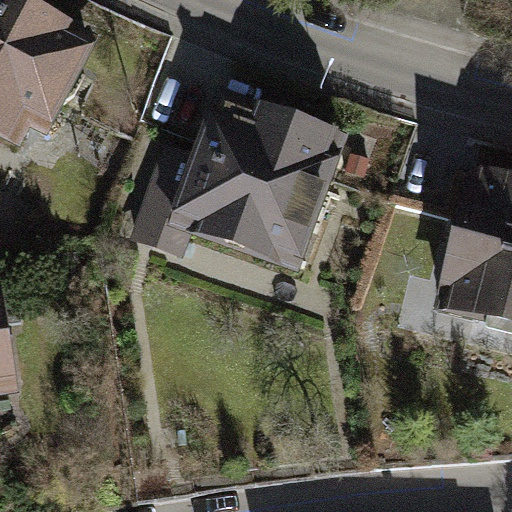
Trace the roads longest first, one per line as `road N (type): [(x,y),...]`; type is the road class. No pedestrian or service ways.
road 1 (secondary): [(208,0),(511,102)]
road 2 (secondary): [(511,496),(316,511)]
